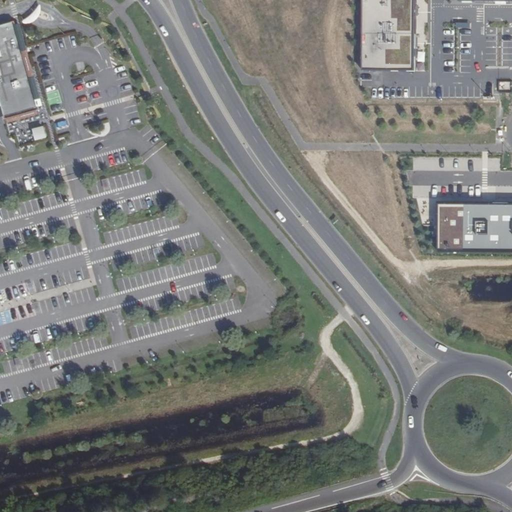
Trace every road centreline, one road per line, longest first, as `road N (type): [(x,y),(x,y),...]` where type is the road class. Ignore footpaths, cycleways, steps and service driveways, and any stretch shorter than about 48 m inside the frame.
road 1 (primary): [(147,0),(223,136),(379,332),(412,404)]
road 2 (primary): [(453,364),(424,342),(274,166),(180,0)]
road 3 (trunk): [(420,460),(388,483),(280,511)]
